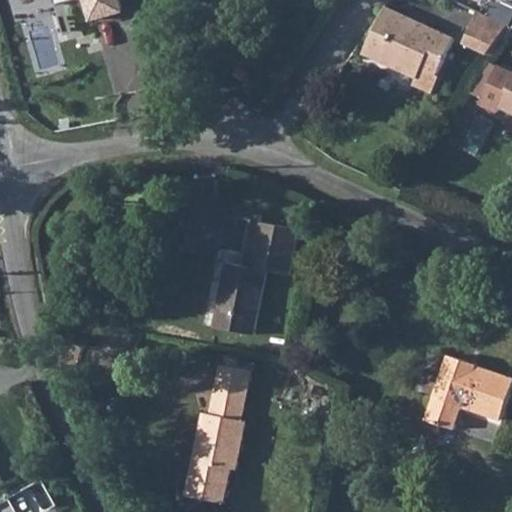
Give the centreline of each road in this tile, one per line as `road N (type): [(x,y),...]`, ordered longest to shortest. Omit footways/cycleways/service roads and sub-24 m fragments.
road 1 (unclassified): [(5,169),(119,146),(213,143),(262,153),(511,256)]
road 2 (unclassified): [(5,169),(52,381),(71,432),(122,511)]
